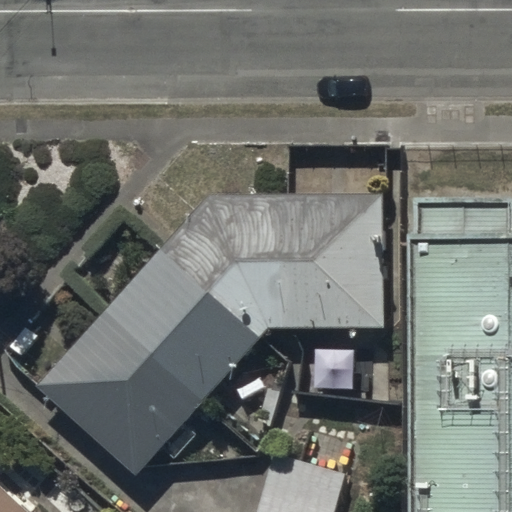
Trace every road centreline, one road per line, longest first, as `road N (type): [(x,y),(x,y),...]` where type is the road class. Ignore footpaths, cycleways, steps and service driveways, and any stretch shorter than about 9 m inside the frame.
road 1 (secondary): [(0,13),(352,12)]
road 2 (secondary): [(352,12),(511,11)]
